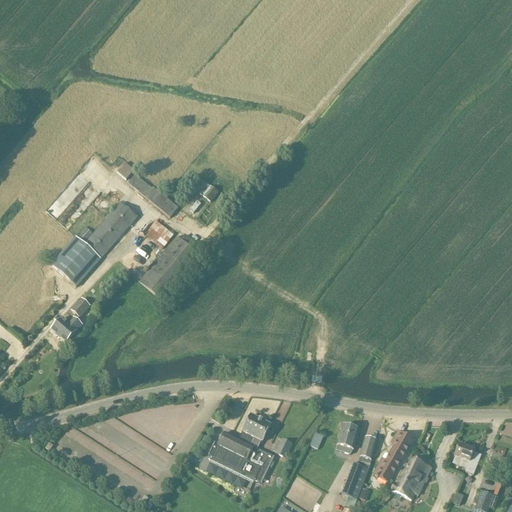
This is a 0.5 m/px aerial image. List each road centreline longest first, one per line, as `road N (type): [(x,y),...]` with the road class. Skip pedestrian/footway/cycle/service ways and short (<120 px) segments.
road 1 (unclassified): [(511,414),(398,411),(218,386),(150,393),(0,429)]
road 2 (track): [(151,209),(196,244),(411,0)]
